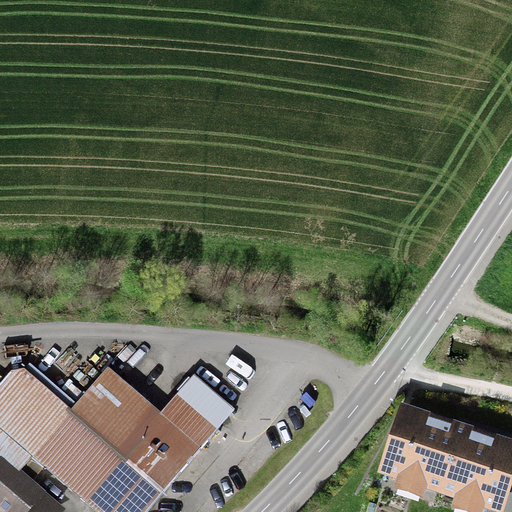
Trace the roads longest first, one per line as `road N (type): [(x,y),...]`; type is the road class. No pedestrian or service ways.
road 1 (tertiary): [(262,511),(347,424),(511,187)]
road 2 (track): [(392,362),(511,392)]
